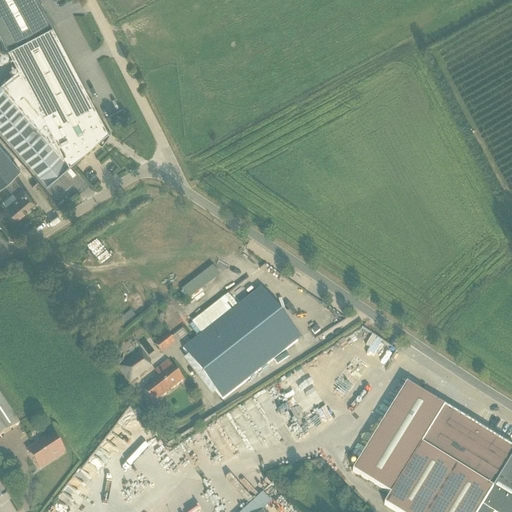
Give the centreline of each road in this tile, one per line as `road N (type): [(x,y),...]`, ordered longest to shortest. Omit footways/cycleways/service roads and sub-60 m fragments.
road 1 (unclassified): [(511,405),(156,170)]
road 2 (unknown): [(434,357),(378,387),(319,442),(219,468),(183,487)]
road 3 (unclassified): [(156,170),(160,129),(93,0)]
road 4 (unclassified): [(24,242),(141,171),(156,170)]
road 5 (unknown): [(183,487),(152,469),(122,466),(102,481),(95,511)]
